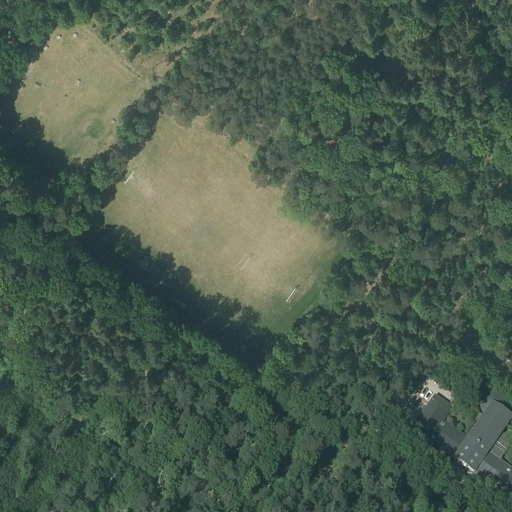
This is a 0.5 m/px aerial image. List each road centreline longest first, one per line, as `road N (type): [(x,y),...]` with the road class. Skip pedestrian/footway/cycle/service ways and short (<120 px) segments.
road 1 (track): [(373,440),(0,178)]
road 2 (track): [(507,92),(267,365)]
road 3 (track): [(0,393),(173,511)]
